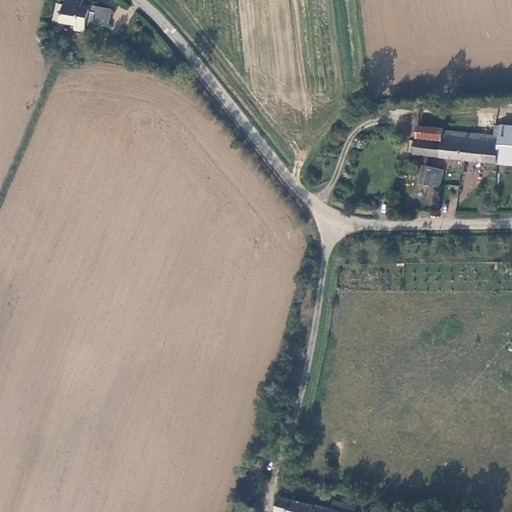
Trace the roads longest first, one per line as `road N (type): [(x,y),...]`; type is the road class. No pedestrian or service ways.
road 1 (unclassified): [(322,208),(318,308),(267,511)]
road 2 (unclassified): [(136,0),(322,208)]
road 3 (unclassified): [(322,208),(395,224),(511,223)]
